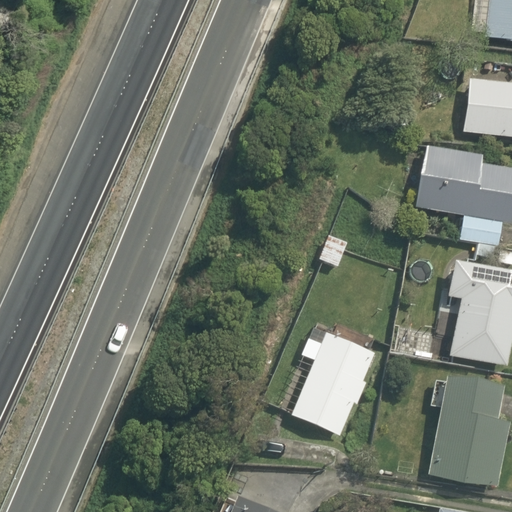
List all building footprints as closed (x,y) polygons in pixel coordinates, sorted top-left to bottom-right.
[(511,0),(474,0),(469,35),(483,37),(483,40),(510,43),(509,45),(511,44),(511,0)] [(511,87),(468,83),(461,135),(511,141),(511,87)] [(501,225),(511,227),(511,220),(511,173),(480,168),(481,160),(425,150),(414,210),(462,219),(501,225)] [(497,248),(501,225),(462,219),(459,242),(497,248)] [(347,245),(328,237),(318,261),(337,269),(347,245)] [(497,265),(511,267),(511,254),(500,252),(497,265)] [(511,276),(453,266),(446,299),(459,301),(448,358),(506,369),(511,338),(511,276)] [(300,357),(313,363),(289,418),(339,439),(353,406),(356,407),(366,385),(362,383),(374,355),(332,338),(335,331),(318,324),(317,328),(315,327),(314,330),(312,329),(300,357)] [(502,389),(445,378),(427,477),(496,489),(508,425),(495,423),(502,389)] [(267,511),(236,499),(230,511),(267,511)]
